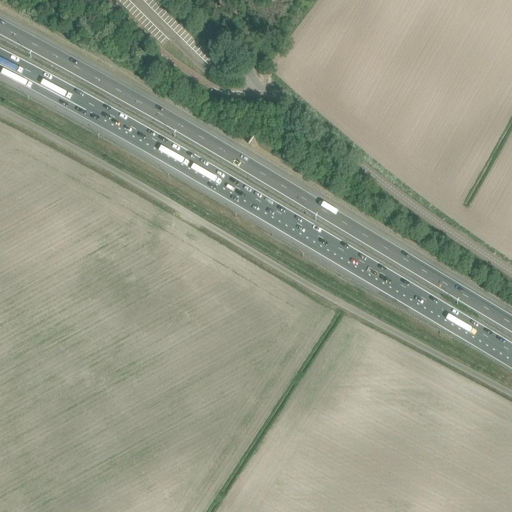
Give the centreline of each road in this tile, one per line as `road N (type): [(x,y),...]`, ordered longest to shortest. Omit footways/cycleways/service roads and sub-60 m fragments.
road 1 (motorway): [(0,55),(511,352)]
road 2 (motorway): [(511,322),(0,26)]
road 3 (unclassified): [(0,110),(511,394)]
road 4 (unclassified): [(511,271),(400,195),(278,94),(253,92),(248,64),(186,0)]
